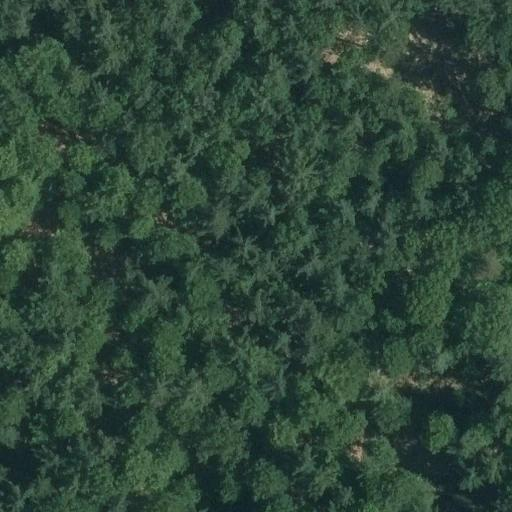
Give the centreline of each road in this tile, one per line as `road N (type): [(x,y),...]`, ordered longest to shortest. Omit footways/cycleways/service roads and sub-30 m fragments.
road 1 (track): [(511,199),(109,511)]
road 2 (track): [(349,323),(18,0)]
